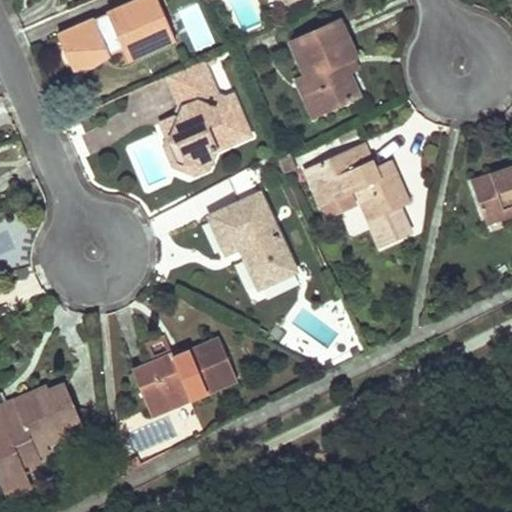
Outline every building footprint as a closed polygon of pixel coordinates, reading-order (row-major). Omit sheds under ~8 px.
[(159,5),(156,0),(139,0),(130,4),(135,15),(159,5)] [(126,59),(133,54),(141,49),(142,52),(157,43),(158,47),(172,36),(159,5),(135,15),(130,4),(58,36),(69,62),(104,47),(108,55),(122,49),(126,59)] [(355,56),(341,21),(292,42),(306,76),(322,113),(359,97),(344,61),(355,56)] [(108,55),(104,47),(69,62),(73,70),(94,65),(108,55)] [(218,96),(202,60),(165,76),(178,107),(185,109),(181,120),(174,117),(161,123),(167,138),(181,143),(186,155),(181,169),(195,174),(208,168),(215,150),(250,135),(232,94),(223,98),(221,95),(218,96)] [(297,80),(313,116),(322,113),(306,76),(297,80)] [(181,143),(167,138),(164,146),(173,165),(181,169),(186,155),(181,143)] [(373,167),(362,144),(304,169),(319,205),(350,192),(356,189),(380,246),(410,233),(398,208),(407,204),(388,161),(373,167)] [(492,182),(474,188),(484,215),(511,206),(511,167),(490,175),(492,182)] [(225,254),(246,244),(250,254),(243,258),(258,289),(296,271),(259,192),(207,216),(225,254)] [(354,205),(350,192),(319,205),(325,219),(354,205)] [(511,214),(511,206),(484,215),(485,223),(511,214)] [(152,362),(171,354),(163,336),(145,345),(152,362)] [(182,357),(174,361),(171,354),(152,362),(132,372),(148,408),(184,391),(187,399),(234,378),(217,339),(181,355),(182,357)] [(62,382),(55,385),(48,388),(47,385),(12,400),(17,410),(9,413),(9,411),(0,414),(0,485),(5,497),(31,485),(14,446),(29,440),(35,455),(48,449),(45,442),(67,432),(64,424),(78,418),(62,382)] [(151,416),(187,399),(184,391),(148,408),(151,416)]
